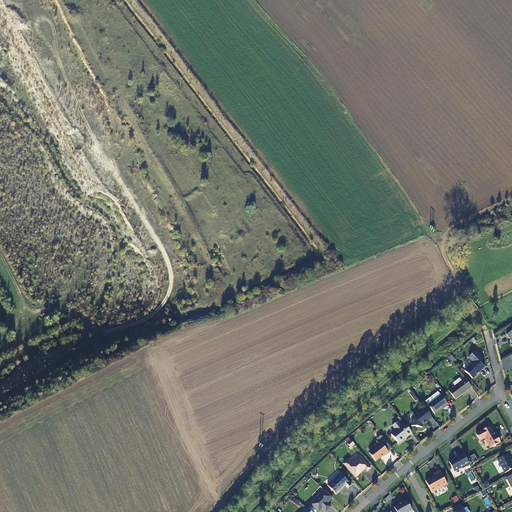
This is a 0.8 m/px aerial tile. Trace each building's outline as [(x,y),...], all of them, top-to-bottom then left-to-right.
[(464,370),(473,379),(486,366),(480,361),(483,357),(475,350),(468,358),(472,362),(464,370)] [(472,387),(465,378),(448,391),(455,400),(472,387)] [(448,405),(441,395),(428,405),(434,414),(444,406),(445,407),(448,405)] [(432,417),(425,409),(412,419),(411,426),(422,427),(423,423),(425,421),(426,422),(432,417)] [(412,433),(404,424),(402,426),(398,421),(392,426),(396,431),(391,435),(398,443),(404,439),(403,438),(404,437),(406,438),(412,433)] [(494,431),(491,426),(476,434),(480,441),(484,438),(490,448),(500,442),(497,436),(496,436),(493,432),(494,431)] [(389,453),(381,443),(374,449),(373,449),(369,452),(369,453),(375,462),(383,455),(384,456),(389,453)] [(462,469),(470,465),(464,454),(457,457),(457,458),(455,460),(454,459),(449,462),(453,471),(455,471),(461,468),(462,469)] [(510,461),(507,455),(497,460),(505,473),(511,469),(511,463),(510,461)] [(370,468),(359,456),(351,463),(348,460),(343,464),(355,478),(365,469),(367,472),(370,468)] [(432,493),(447,485),(440,471),(436,473),(437,475),(425,481),(432,493)] [(348,489),(351,485),(340,473),(327,485),(336,495),(345,486),(348,489)] [(332,498),(324,490),(310,505),(318,511),(322,508),(326,511),(331,507),(327,503),(332,498)] [(395,510),(391,511),(390,511),(408,511),(412,510),(407,501),(402,503),(402,504),(400,505),(399,505),(394,508),(395,510)]
